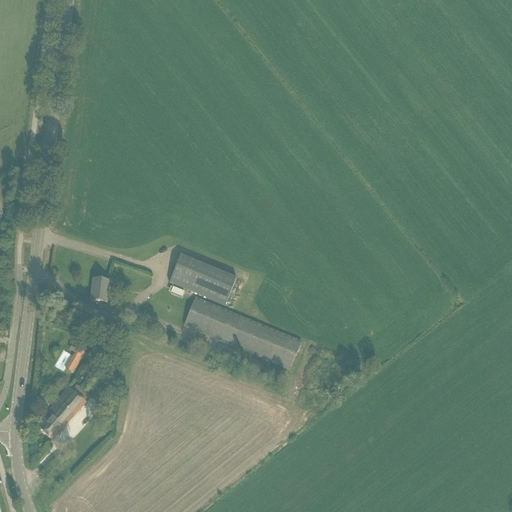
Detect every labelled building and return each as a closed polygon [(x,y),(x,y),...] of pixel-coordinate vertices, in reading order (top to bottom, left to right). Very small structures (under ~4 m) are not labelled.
[(169,284),(225,307),(236,280),(180,256),(169,284)] [(93,280),(90,303),(98,303),(98,305),(100,306),(104,307),(106,306),(106,305),(107,305),(108,297),(113,297),(115,280),(108,279),(108,282),(93,280)] [(173,289),(171,294),(181,299),(184,293),(173,289)] [(183,328),(289,371),(302,342),(195,299),(183,328)] [(73,356),(69,363),(76,367),(80,360),(73,356)] [(97,382),(92,393),(96,396),(101,385),(97,382)] [(36,427),(52,441),(59,434),(86,404),(69,388),(36,427)]
